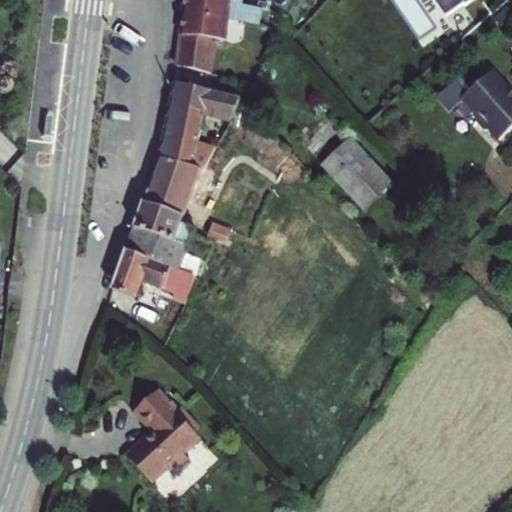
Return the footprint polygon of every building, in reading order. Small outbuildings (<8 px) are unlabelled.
[(186,0),(184,26),(182,57),(216,64),(218,42),(217,41),(218,30),(230,31),(230,30),(232,10),(262,16),(267,7),(268,5),(256,0),(186,0)] [(511,83),(494,63),(464,90),(478,105),(477,113),(486,122),(493,123),(501,132),(511,122),(511,83)] [(212,102),(240,108),(245,89),(179,73),(164,150),(209,160),(222,138),(205,132),(212,102)] [(264,134),(277,123),(245,89),(240,108),(264,134)] [(402,178),(360,133),(332,160),(374,205),(402,178)] [(209,178),(214,161),(209,160),(164,150),(139,220),(196,238),(193,247),(203,251),(208,252),(215,232),(199,226),(202,219),(187,213),(201,176),(209,178)] [(139,220),(131,241),(187,263),(193,247),(196,238),(139,220)] [(187,263),(131,241),(117,281),(141,289),(148,269),(163,275),(161,281),(188,290),(197,266),(187,263)] [(193,247),(187,263),(197,266),(203,251),(193,247)] [(163,375),(142,396),(161,416),(135,440),(158,466),(174,451),(178,455),(194,440),(190,436),(206,421),(201,416),(206,412),(179,385),(175,388),(163,375)]
